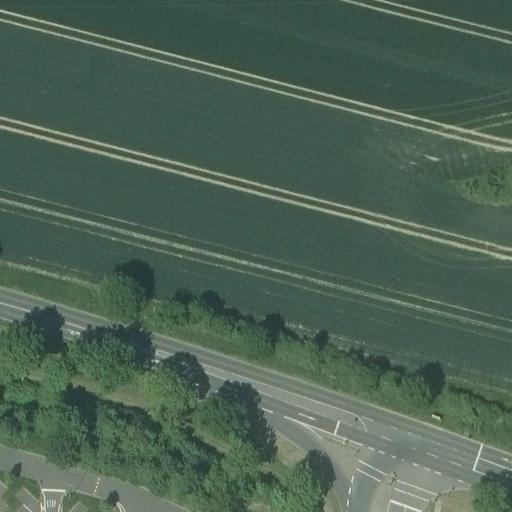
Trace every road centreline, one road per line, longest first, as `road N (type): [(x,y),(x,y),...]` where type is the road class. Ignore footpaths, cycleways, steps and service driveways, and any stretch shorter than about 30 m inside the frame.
road 1 (primary): [(266,393),(0,306)]
road 2 (tertiary): [(266,393),(352,511)]
road 3 (primary): [(380,434),(266,393)]
